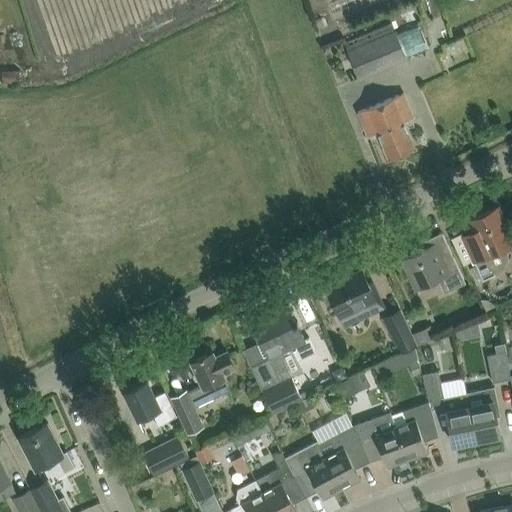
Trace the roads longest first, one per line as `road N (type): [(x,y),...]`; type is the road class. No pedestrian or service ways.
road 1 (residential): [(65,365),(511,155)]
road 2 (residential): [(128,511),(65,365)]
road 3 (residential): [(511,463),(363,511)]
